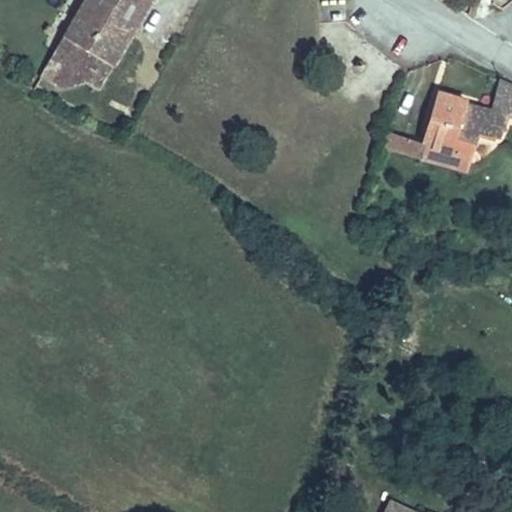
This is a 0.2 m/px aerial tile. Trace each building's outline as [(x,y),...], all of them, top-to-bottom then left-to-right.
[(152,0),(84,0),(61,37),(45,64),(95,95),(152,0)] [(346,25),(348,1),(332,0),(319,0),(317,22),(346,25)] [(366,70),(371,64),(363,58),(360,62),(357,59),(346,76),(353,82),(363,69),(366,70)] [(458,126),(483,135),(497,140),(507,113),(511,98),(511,82),(502,78),(493,108),(467,101),(458,126)] [(425,143),(473,161),(483,135),(458,126),(467,101),(441,93),(425,143)] [(400,161),(402,156),(408,142),(392,136),(386,156),(400,161)] [(465,181),(470,168),(422,150),(425,143),(410,137),(408,142),(402,156),(465,181)] [(470,168),(473,161),(425,143),(422,150),(470,168)] [(412,511),(391,503),(387,511),(412,511)]
